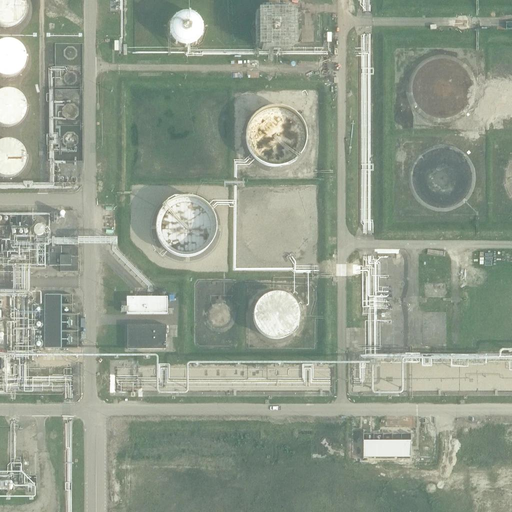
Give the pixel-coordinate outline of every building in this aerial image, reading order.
[(0,0),(0,25),(22,25),(22,0),(0,0)] [(203,29),(203,28),(202,25),(201,23),(200,20),(198,17),(195,15),(192,13),(188,12),(185,12),(181,13),(179,14),(176,15),(174,17),(172,20),(171,23),(170,25),(170,28),(170,32),(171,34),(172,37),(174,39),(176,41),(179,43),(181,44),(185,45),(188,45),(192,44),(195,42),(198,40),(200,38),(201,34),(202,32),(203,29)] [(293,29),(293,26),(292,23),(291,21),(289,18),(286,16),(283,14),(281,13),(277,13),(274,13),(271,14),(267,15),(265,17),(263,19),(261,23),(261,26),(260,29),(261,32),(261,35),(263,37),(264,40),(267,42),(269,43),(273,45),(275,45),(279,45),(282,44),(285,43),(288,41),(290,38),(291,36),(292,33),(293,29)] [(0,76),(23,77),(24,44),(0,42),(0,76)] [(414,113),(467,116),(470,63),(418,60),(414,113)] [(0,91),(0,125),(24,126),(25,93),(0,91)] [(261,164),(283,169),(301,159),(309,141),(305,122),(289,109),(271,108),(256,116),(247,131),(250,152),(261,164)] [(0,176),(22,177),(23,143),(0,142),(0,176)] [(473,183),(465,155),(445,147),(421,154),(413,174),(420,200),(442,208),(466,201),(473,183)] [(170,254),(191,259),(210,249),(218,230),(213,211),(198,199),(179,197),(165,205),(156,221),(159,242),(170,254)] [(35,243),(49,244),(50,226),(36,225),(35,243)] [(78,272),(77,248),(61,248),(49,248),(49,266),(60,266),(60,272),(78,272)] [(44,349),(60,349),(60,295),(44,295),(44,349)] [(266,336),(283,338),(295,331),(299,315),(294,302),(282,296),(266,298),(256,310),(257,327),(266,336)] [(166,315),(166,298),(125,298),(125,315),(166,315)] [(165,349),(165,327),(127,327),(127,348),(165,349)] [(410,457),(410,441),(363,441),(363,458),(410,457)]
